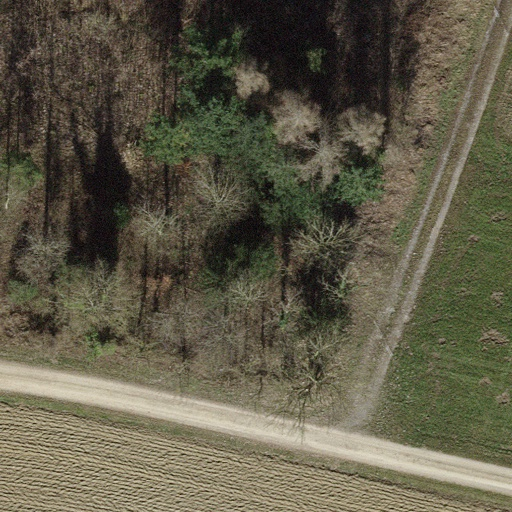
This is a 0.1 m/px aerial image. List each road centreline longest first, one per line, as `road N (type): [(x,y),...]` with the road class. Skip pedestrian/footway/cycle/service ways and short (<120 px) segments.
road 1 (track): [(0,378),(71,386),(511,485)]
road 2 (track): [(350,447),(504,0)]
